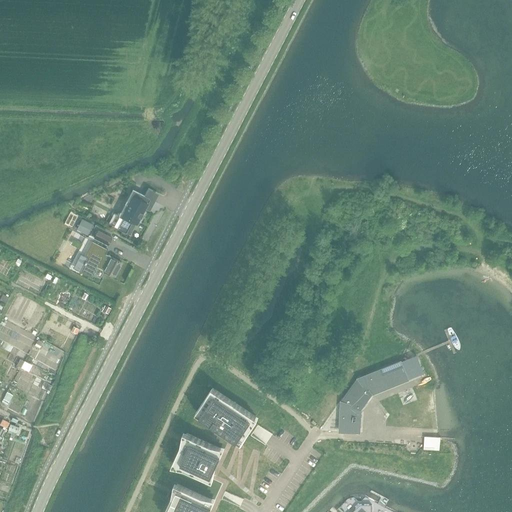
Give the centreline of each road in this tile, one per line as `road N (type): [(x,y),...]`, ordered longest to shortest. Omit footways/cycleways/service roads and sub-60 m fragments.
road 1 (tertiary): [(37,511),(295,0)]
road 2 (residential): [(416,443),(310,436),(260,511)]
